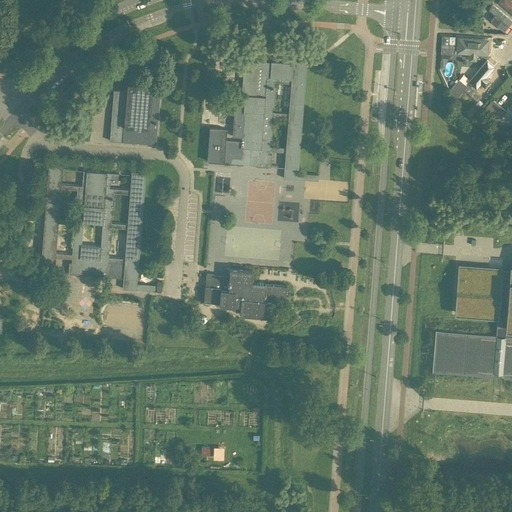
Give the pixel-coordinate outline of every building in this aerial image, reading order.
[(503,5),(511,12),(511,0),(505,0),(506,1),(503,5)] [(511,19),(511,18),(492,2),(487,8),(494,14),(490,19),(503,30),(511,19)] [(442,35),(441,53),(452,54),(454,54),(455,43),(455,36),(442,35)] [(476,53),(487,54),(488,37),(456,35),(455,52),(468,52),(467,59),(476,59),(476,53)] [(486,58),(467,80),(480,91),(490,80),(485,75),(494,65),(486,58)] [(235,104),(232,136),(241,136),(241,141),(226,139),(227,128),(209,127),(207,161),(224,162),(224,161),(229,161),(229,162),(270,165),(270,164),(271,154),(269,154),(269,150),(285,151),(284,165),(283,177),(317,180),(318,180),(318,174),(299,173),(298,173),(306,68),(307,61),(293,60),(292,62),(271,60),(271,61),(265,61),(264,61),(264,64),(258,64),(258,60),(244,59),(241,94),(245,94),(244,103),(244,105),(235,104)] [(469,94),(471,96),(477,101),(481,96),(459,78),(449,90),(454,101),(463,89),(469,94)] [(156,143),(159,99),(160,93),(152,93),(152,85),(127,83),(127,88),(127,91),(113,90),(110,140),(156,143)] [(496,123),(507,111),(492,99),(482,111),(496,123)] [(470,125),(479,133),(487,123),(478,115),(470,125)] [(110,181),(117,182),(118,173),(110,172),(83,170),(82,185),(61,183),(62,168),(62,165),(49,164),(46,202),(41,254),(40,270),(54,271),(54,272),(55,256),(72,258),(71,261),(69,261),(68,273),(96,275),(109,276),(123,277),(122,288),(136,289),(146,171),(131,170),(130,189),(120,188),(109,187),(110,181)] [(458,263),(454,314),(497,317),(495,334),(497,334),(497,336),(504,337),(504,335),(505,335),(506,328),(511,328),(511,263),(510,264),(509,269),(502,268),(502,267),(458,263)] [(206,273),(204,302),(219,303),(219,304),(235,306),(235,304),(240,305),(239,313),(271,315),(272,300),(285,301),(286,285),(252,282),(253,269),(230,268),(229,275),(206,273)] [(435,329),(432,371),(490,376),(494,373),(494,370),(501,371),(501,373),(504,377),(511,377),(511,335),(505,335),(504,335),(504,337),(497,336),(497,334),(495,334),(435,329)] [(493,424),(443,420),(442,433),(435,435),(434,453),(458,454),(458,446),(511,449),(511,415),(494,414),(493,424)]
